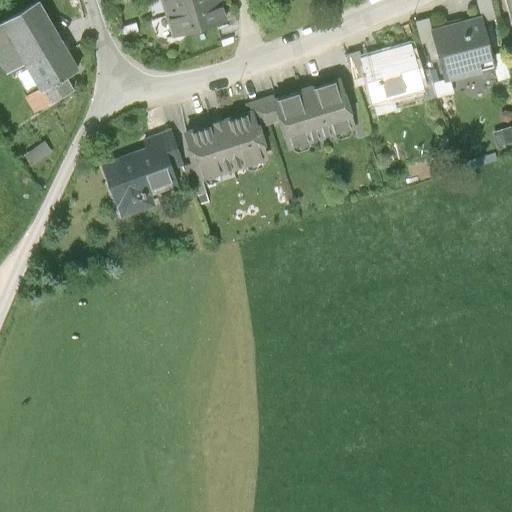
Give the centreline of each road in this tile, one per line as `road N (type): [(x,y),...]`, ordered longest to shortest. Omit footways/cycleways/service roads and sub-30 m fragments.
road 1 (unclassified): [(247,66),(399,0)]
road 2 (unclassified): [(127,95),(247,66)]
